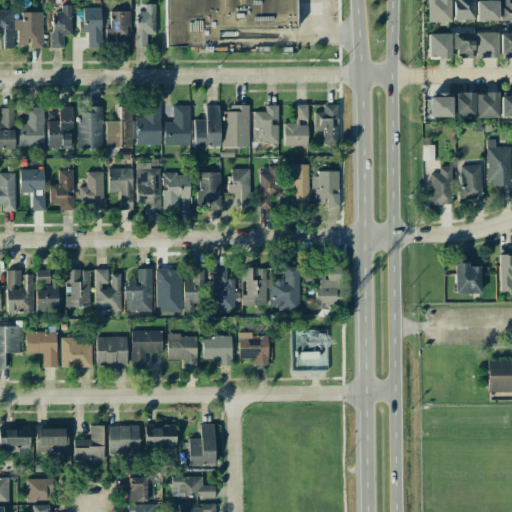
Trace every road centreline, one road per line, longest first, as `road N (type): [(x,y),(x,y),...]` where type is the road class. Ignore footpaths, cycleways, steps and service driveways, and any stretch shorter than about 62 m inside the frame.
road 1 (secondary): [(355,0),(363,511)]
road 2 (secondary): [(392,511),(389,0)]
road 3 (residential): [(392,393),(0,397)]
road 4 (residential): [(391,236),(0,239)]
road 5 (residential): [(0,76),(389,73)]
road 6 (residential): [(389,73),(511,73)]
road 7 (residential): [(511,219),(447,235),(391,236)]
